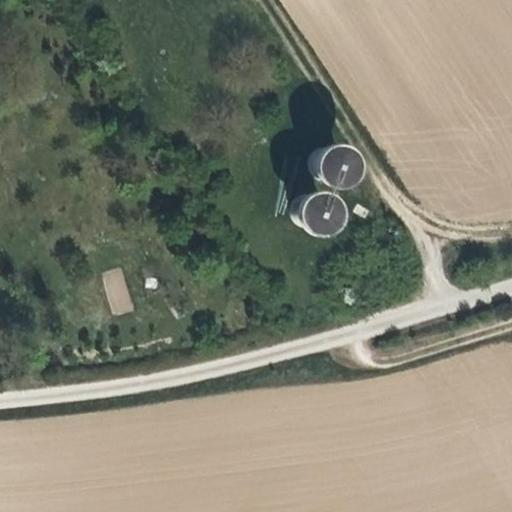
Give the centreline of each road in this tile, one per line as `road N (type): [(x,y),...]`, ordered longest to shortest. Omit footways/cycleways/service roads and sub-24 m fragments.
road 1 (unclassified): [(511,278),(261,358),(0,396)]
road 2 (track): [(260,0),(403,202),(451,297)]
road 3 (track): [(511,324),(372,362),(335,334)]
